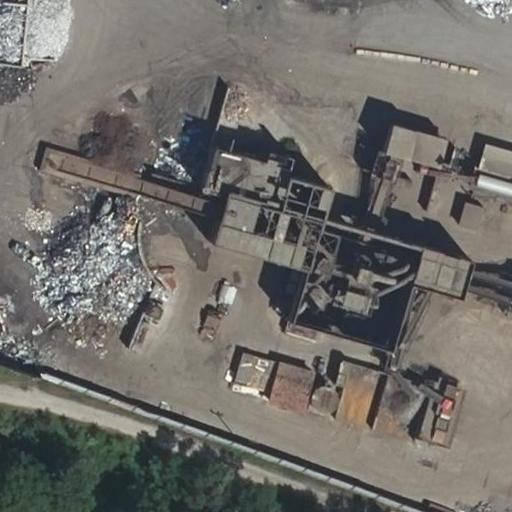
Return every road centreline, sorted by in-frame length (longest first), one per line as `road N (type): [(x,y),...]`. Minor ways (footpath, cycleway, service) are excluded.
road 1 (unknown): [(511,52),(176,29)]
road 2 (track): [(0,402),(300,511)]
road 3 (unknown): [(176,29),(93,95),(0,133)]
